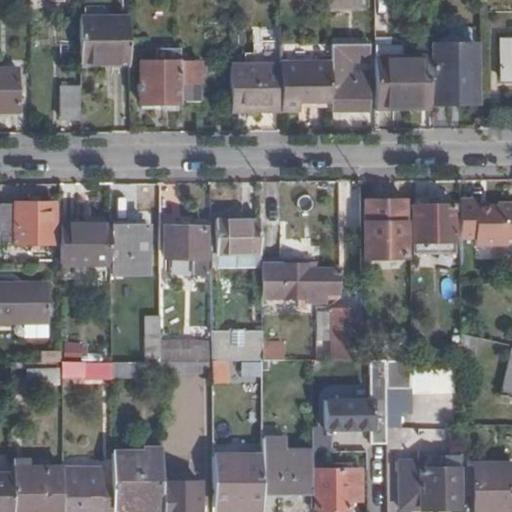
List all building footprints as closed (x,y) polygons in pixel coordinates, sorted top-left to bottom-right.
[(330,0),(330,12),(362,11),(361,0),(330,0)] [(82,64),(131,64),(131,17),(82,17),(82,64)] [(511,79),(511,40),(502,40),(501,79),(511,79)] [(331,107),(331,110),(368,109),(368,74),(353,74),(353,62),(369,61),(368,45),(331,44),(331,63),(331,102),(331,107)] [(452,93),(475,92),(474,45),(435,44),(434,104),(453,104),(452,93)] [(182,62),(181,49),(157,49),(157,62),(182,62)] [(432,105),(431,60),(376,61),(376,104),(432,105)] [(165,104),(182,103),(182,101),(182,62),(157,62),(139,62),(138,104),(165,104)] [(201,62),(182,62),(182,101),(201,100),(201,62)] [(331,63),(281,64),(282,111),(300,111),(300,107),(300,102),(331,102),(331,63)] [(281,64),(231,65),(232,110),(282,111),(281,64)] [(0,112),(19,112),(19,68),(0,68),(0,112)] [(82,117),(82,86),(61,86),(60,116),(82,117)] [(475,104),(475,92),(452,93),(453,104),(475,104)] [(479,200),(460,200),(461,237),(478,237),(479,244),(511,243),(511,203),(498,204),(498,207),(479,207),(479,200)] [(403,259),(404,201),(368,202),(367,259),(403,259)] [(431,201),(415,201),(415,252),(453,251),(454,206),(431,207),(431,201)] [(55,243),(55,204),(1,204),(2,243),(55,243)] [(218,220),(219,252),(262,252),(262,220),(244,220),(244,213),(234,213),(234,220),(218,220)] [(62,222),(62,262),(62,263),(113,262),(113,226),(113,221),(62,222)] [(113,262),(113,273),(148,273),(149,226),(113,226),(113,262)] [(207,227),(165,227),(165,256),(193,257),(193,274),(206,273),(207,227)] [(219,252),(212,252),(212,267),(262,267),(262,264),(262,259),(262,252),(219,252)] [(262,267),(262,297),(307,298),(307,303),(326,303),(326,294),(338,295),(338,269),(308,268),(307,264),(285,264),(262,264),(262,267)] [(35,290),(0,290),(0,330),(35,330),(35,290)] [(361,361),(361,311),(334,311),(333,361),(361,361)] [(162,343),(162,317),(146,317),(147,363),(162,363),(162,343)] [(262,328),(213,329),(213,342),(213,362),(228,362),(263,362),(262,344),(262,328)] [(477,338),(462,334),(463,357),(478,357),(477,338)] [(62,355),(83,360),(87,346),(66,341),(62,355)] [(162,343),(162,363),(213,362),(213,342),(162,343)] [(262,344),(263,362),(284,362),(284,344),(262,344)] [(409,387),(411,361),(388,361),(388,387),(409,387)] [(213,373),(213,362),(162,363),(162,374),(213,373)] [(227,383),(228,362),(213,362),(213,373),(213,383),(227,383)] [(113,377),(113,363),(62,363),(62,378),(66,378),(67,386),(72,387),(72,375),(84,375),(84,378),(113,377)] [(162,374),(162,363),(147,363),(113,363),(113,377),(162,377),(162,374)] [(59,367),(29,368),(29,384),(59,384),(59,367)] [(369,400),(324,400),(324,431),(369,431),(369,400)] [(281,440),(263,440),(263,456),(263,493),(310,493),(311,451),(281,450),(281,440)] [(163,482),(163,449),(113,450),(114,489),(114,508),(163,508),(163,482)] [(214,455),(214,511),(263,510),(263,493),(263,456),(214,455)] [(399,508),(464,508),(464,494),(463,457),(463,455),(444,456),(443,470),(422,469),(422,463),(399,462),(399,508)] [(463,457),(464,494),(474,494),(475,511),(511,511),(511,464),(475,465),(475,457),(463,457)] [(28,458),(13,458),(13,468),(28,468),(28,458)] [(28,468),(13,468),(13,475),(13,511),(63,511),(63,469),(28,468)] [(63,511),(100,511),(107,511),(106,489),(101,489),(101,469),(63,469),(63,511)] [(360,470),(317,471),(318,510),(347,510),(347,499),(359,499),(360,470)] [(13,511),(13,475),(0,475),(0,511),(13,511)] [(163,508),(162,511),(197,511),(197,482),(163,482),(163,508)]
